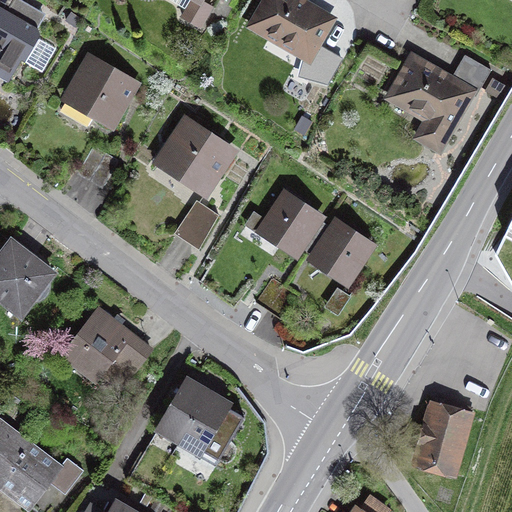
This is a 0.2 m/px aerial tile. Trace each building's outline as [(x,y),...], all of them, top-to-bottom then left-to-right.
[(0,0),(0,75),(8,80),(42,14),(13,0),(0,0)] [(155,0),(159,2),(160,0),(181,0),(191,5),(180,26),(200,38),(214,13),(203,7),(206,0),(212,0),(225,7),(229,0),(155,0)] [(338,23),(295,0),(265,0),(246,34),(312,71),(338,23)] [(452,81),(413,59),(391,97),(428,117),(417,137),(437,148),(469,94),(475,97),(491,70),(467,57),(452,81)] [(142,90),(88,59),(61,107),(115,137),(142,90)] [(209,134),(185,119),(159,159),(183,174),(181,178),(206,194),(233,152),(208,136),(209,134)] [(118,160),(93,146),(79,170),(104,184),(118,160)] [(321,218),(284,193),(261,228),(297,253),(321,218)] [(220,216),(196,200),(176,230),(200,246),(220,216)] [(349,280),(372,247),(336,222),(313,256),(349,280)] [(13,239),(0,255),(0,300),(27,320),(61,275),(13,239)] [(284,286),(272,278),(256,302),(268,310),(284,286)] [(296,294),(284,286),(268,310),(281,318),(296,294)] [(152,349),(97,308),(64,352),(98,378),(110,361),(131,377),(152,349)] [(206,395),(184,382),(159,425),(181,438),(206,395)] [(206,395),(181,438),(218,460),(244,417),(206,395)] [(474,410),(431,398),(412,465),(456,477),(474,410)] [(64,465),(0,417),(0,485),(31,509),(64,465)]
